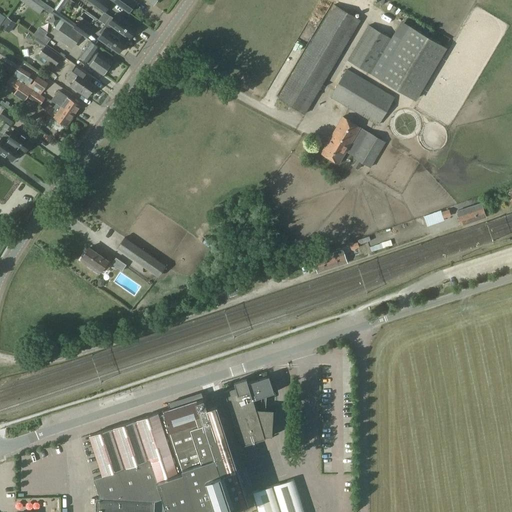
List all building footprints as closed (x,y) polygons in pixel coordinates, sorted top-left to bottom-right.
[(85,0),(104,13),(111,4),(105,0),(85,0)] [(115,0),(128,9),(134,0),(115,0)] [(305,115),(361,20),(334,4),(278,99),(305,115)] [(146,20),(150,12),(143,9),(139,16),(146,20)] [(136,29),(115,15),(112,19),(110,18),(105,25),(103,24),(125,40),(127,38),(129,39),(130,37),(131,38),(136,32),(134,31),(136,29)] [(8,17),(1,27),(9,33),(17,23),(8,17)] [(83,36),(64,23),(57,33),(75,47),(83,36)] [(73,29),(83,36),(86,38),(91,32),(78,23),(73,29)] [(102,25),(104,26),(99,33),(101,35),(98,39),(118,54),(125,44),(123,43),(125,40),(103,24),(102,25)] [(371,74),(392,39),(368,24),(347,60),(371,74)] [(414,100),(424,83),(445,48),(410,28),(380,79),(414,100)] [(99,47),(90,41),(80,56),(88,62),(89,62),(91,63),(90,65),(103,75),(112,62),(98,53),(97,55),(95,53),(99,47)] [(55,66),(61,57),(46,46),(40,55),(55,66)] [(87,98),(95,87),(84,79),(87,74),(76,66),(69,76),(75,80),(71,86),(87,98)] [(378,125),(395,97),(347,68),(330,97),(378,125)] [(24,74),(20,81),(22,82),(25,84),(29,77),(24,74)] [(42,92),(48,83),(38,76),(32,84),(42,92)] [(45,98),(33,89),(25,84),(22,82),(13,94),(24,102),(28,97),(40,106),(45,98)] [(61,107),(60,108),(73,117),(81,107),(58,91),(51,101),(61,107)] [(73,117),(60,108),(57,111),(50,106),(46,112),(66,127),(73,117)] [(0,116),(11,124),(16,118),(4,110),(0,115),(0,116)] [(368,132),(360,127),(343,117),(321,153),(339,163),(346,152),(354,157),(353,158),(357,160),(353,167),(359,170),(363,163),(370,168),(386,142),(368,132)] [(2,137),(24,153),(32,141),(14,129),(7,140),(2,137)] [(24,153),(2,137),(0,139),(0,152),(12,161),(20,150),(24,153)] [(458,216),(461,225),(485,217),(481,203),(457,211),(458,216)] [(443,219),(451,216),(449,209),(441,212),(443,219)] [(440,218),(423,223),(426,233),(443,228),(440,218)] [(158,277),(166,265),(125,236),(117,248),(158,277)] [(351,250),(359,247),(356,240),(349,242),(351,250)] [(112,263),(109,260),(108,261),(89,247),(82,257),(80,261),(99,274),(102,271),(101,271),(104,267),(108,270),(112,264),(122,271),(126,265),(116,257),(112,263)] [(368,252),(369,258),(391,253),(390,247),(368,252)] [(303,249),(295,252),(296,256),(283,261),(286,269),(299,264),(300,265),(308,262),(303,249)] [(344,253),(329,258),(327,253),(319,256),(321,261),(314,263),(317,273),(347,262),(344,253)] [(299,280),(306,278),(304,270),(297,272),(299,280)] [(230,296),(246,291),(243,282),(227,288),(230,296)] [(273,390),(269,375),(247,382),(246,380),(235,383),(236,386),(224,389),(245,457),(269,449),(264,435),(272,435),(273,409),(256,408),(253,399),(274,393),(273,390)] [(167,386),(169,391),(180,388),(178,383),(167,386)] [(138,400),(147,397),(145,391),(136,393),(138,400)] [(154,511),(234,511),(233,508),(240,506),(237,496),(246,493),(217,405),(206,408),(203,398),(195,401),(194,396),(170,404),(172,408),(163,411),(164,413),(159,415),(158,413),(89,436),(102,475),(93,478),(100,499),(109,499),(109,497),(114,497),(120,497),(120,498),(131,498),(136,498),(136,499),(142,499),(142,501),(155,502),(154,511)] [(274,489),(280,511),(303,511),(298,496),(292,479),(286,481),(272,485),(274,489)] [(253,491),(259,511),(280,511),(274,489),(272,485),(253,491)] [(154,511),(155,502),(142,501),(142,499),(136,499),(136,498),(131,498),(120,498),(120,497),(114,497),(109,497),(109,499),(100,499),(96,499),(95,511),(154,511)]
